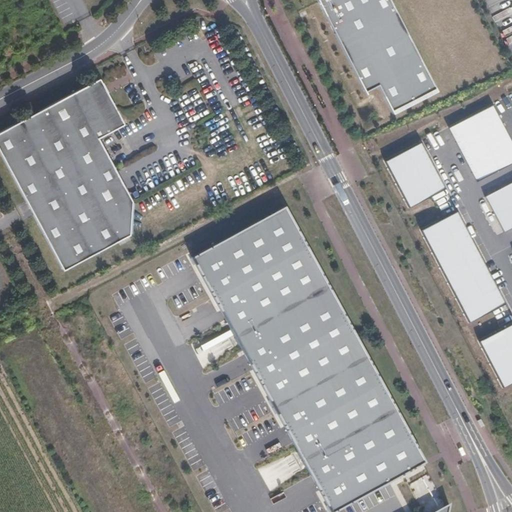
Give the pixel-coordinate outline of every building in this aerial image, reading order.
[(318,0),(364,87),(376,79),(390,105),(433,83),(390,0),(318,0)] [(99,78),(0,130),(0,152),(63,269),(129,233),(133,199),(98,136),(123,123),(99,78)] [(449,125),(475,178),(511,158),(511,147),(488,104),(449,125)] [(422,147),(379,162),(408,220),(449,202),(422,147)] [(511,226),(511,179),(481,194),(500,232),(511,226)] [(424,461),(284,206),(190,258),(329,511),(335,511),(385,483),(424,461)] [(502,305),(455,213),(415,234),(466,323),(502,305)] [(511,327),(471,345),(495,391),(511,382),(511,327)]
